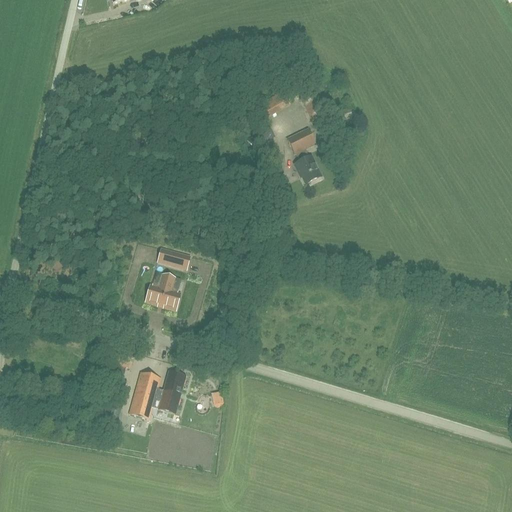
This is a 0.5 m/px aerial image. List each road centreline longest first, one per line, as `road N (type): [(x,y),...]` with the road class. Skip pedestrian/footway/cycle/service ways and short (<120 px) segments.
road 1 (unclassified): [(511,444),(5,290)]
road 2 (unclassified): [(5,290),(73,0)]
